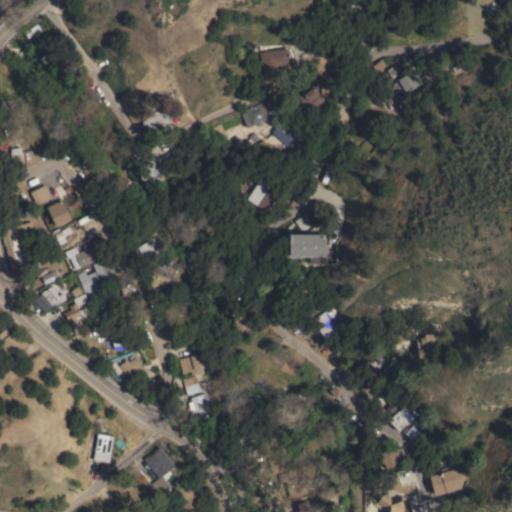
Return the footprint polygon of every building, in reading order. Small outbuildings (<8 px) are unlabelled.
[(259,52),(288,48),(288,49),(292,48),(295,57),(291,60),(292,62),(269,81),(266,82),(259,52)] [(52,49),(65,65),(57,71),(50,62),(46,65),(40,58),(52,49)] [(382,58),(389,68),(379,76),(372,66),(382,58)] [(411,72),(418,85),(410,90),(413,95),(405,99),(402,94),(401,94),(397,87),(395,89),(392,84),(411,72)] [(312,84),(324,98),(310,110),(305,104),(304,105),(300,101),(296,104),(294,101),(298,98),(297,97),(312,84)] [(261,102),(268,119),(247,127),(241,113),(245,111),(244,109),(261,102)] [(143,111),(171,111),(171,124),(166,124),(166,129),(147,129),(147,124),(142,124),(143,111)] [(225,136),(216,140),(211,128),(213,127),(213,126),(220,123),(225,136)] [(24,165),(5,168),(3,156),(10,155),(10,152),(11,152),(10,148),(20,146),(24,165)] [(87,162),(86,158),(91,156),(92,160),(98,159),(101,172),(85,177),(81,163),(87,162)] [(155,162),(157,162),(156,168),(162,169),(160,181),(153,180),(153,181),(138,179),(142,159),(147,160),(147,156),(156,158),(155,162)] [(252,176),(245,189),(233,182),(241,170),(252,176)] [(259,179),(280,193),(268,212),(247,199),(259,179)] [(50,197),(35,204),(29,192),(44,184),(50,197)] [(61,199),(71,219),(56,226),(46,206),(61,199)] [(306,212),(314,223),(302,231),(294,221),(306,212)] [(44,267),(22,273),(23,278),(17,279),(12,275),(12,274),(4,245),(3,245),(2,238),(3,238),(0,229),(32,221),(44,267)] [(325,234),(325,238),(326,238),(326,243),(325,243),(325,247),(328,247),(328,253),(325,253),(325,256),(300,256),(300,257),(289,258),(289,234),(325,234)] [(148,240),(154,250),(159,247),(164,256),(146,267),(134,249),(148,240)] [(75,247),(77,252),(92,245),(93,248),(94,248),(96,249),(100,249),(101,249),(102,248),(105,255),(80,267),(80,266),(77,267),(76,264),(78,263),(77,261),(73,263),(67,251),(75,247)] [(108,257),(117,280),(103,286),(105,288),(96,292),(95,290),(85,294),(76,274),(84,270),(86,274),(95,271),(92,263),(108,257)] [(57,295),(63,292),(66,298),(62,300),(63,303),(56,306),(55,303),(51,305),(52,306),(47,309),(38,296),(42,294),(41,293),(42,291),(47,289),(47,288),(53,285),(57,295)] [(84,293),(88,301),(77,306),(79,310),(82,308),(85,315),(68,323),(63,312),(70,309),(69,306),(75,303),(72,298),(84,293)] [(242,309),(246,322),(248,321),(249,326),(236,330),(231,312),(242,309)] [(343,327),(324,338),(312,318),(329,309),(334,311),(343,327)] [(6,356),(0,348),(0,332),(5,328),(10,334),(14,331),(23,343),(6,356)] [(436,356),(418,358),(417,342),(421,341),(420,334),(433,333),(436,356)] [(175,346),(186,343),(198,344),(200,353),(204,352),(205,357),(201,358),(203,365),(201,365),(202,367),(200,368),(201,373),(191,374),(190,371),(182,373),(175,346)] [(379,368),(380,368),(375,376),(364,369),(368,363),(366,362),(367,360),(366,359),(372,350),(384,359),(379,368)] [(127,359),(129,362),(131,360),(128,357),(133,354),(142,366),(128,377),(125,374),(124,374),(122,372),(123,371),(119,365),(127,359)] [(195,375),(200,391),(187,395),(182,379),(195,375)] [(205,393),(206,397),(210,399),(212,407),(210,407),(212,414),(207,416),(208,419),(201,421),(198,411),(191,413),(188,402),(191,401),(190,397),(205,393)] [(383,397),(388,393),(390,396),(393,393),(402,404),(391,413),(386,407),(389,404),(383,397)] [(409,421),(399,431),(388,420),(398,410),(409,421)] [(281,425),(281,426),(285,425),(291,437),(272,446),(274,450),(264,455),(260,445),(269,441),(265,433),(281,425)] [(97,434),(113,437),(108,463),(92,460),(97,434)] [(175,465),(162,475),(170,487),(159,495),(150,483),(158,477),(143,458),(159,445),(175,465)] [(386,469),(383,460),(379,461),(376,454),(394,447),(394,449),(397,448),(398,452),(396,453),(400,464),(386,469)] [(270,461),(286,458),(288,470),(271,474),(270,461)] [(304,466),(311,487),(288,494),(284,479),(279,480),(277,474),(304,466)] [(430,475),(454,469),(454,470),(461,468),(466,487),(435,495),(430,475)] [(378,511),(378,509),(375,507),(381,496),(390,502),(399,498),(403,509),(396,511),(378,511)] [(296,511),(295,501),(317,497),(319,511),(296,511)]
